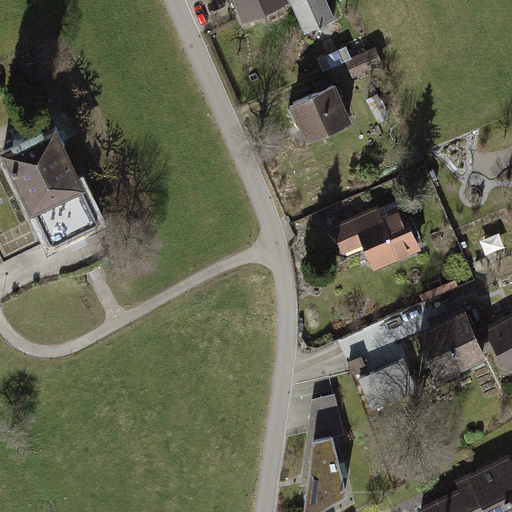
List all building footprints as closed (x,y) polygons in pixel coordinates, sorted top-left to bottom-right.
[(231,0),(241,21),(288,0),(231,0)] [(326,0),(288,0),(305,30),(335,19),(326,0)] [(377,46),(349,58),(356,74),(384,61),(377,46)] [(331,81),(289,100),(307,140),(350,120),(331,81)] [(49,142),(0,163),(0,172),(25,230),(78,208),(49,142)] [(403,197),(330,228),(342,256),(364,246),(370,262),(422,240),(403,197)] [(467,310),(415,331),(431,371),(483,351),(467,310)] [(511,313),(485,328),(504,365),(511,361),(511,313)] [(406,358),(361,376),(375,411),(420,392),(406,358)] [(336,393),(314,398),(299,511),(308,511),(344,492),(331,437),(348,431),(336,393)] [(432,511),(511,511),(511,456),(508,449),(423,494),(432,511)]
